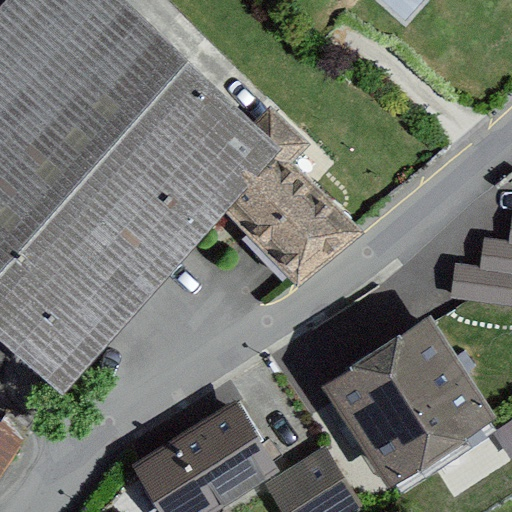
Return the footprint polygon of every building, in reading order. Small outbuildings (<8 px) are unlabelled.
[(272,159),(97,0),(5,0),(0,6),(0,362),(46,405),(216,220),(272,159)] [(350,244),(272,159),(216,220),(289,300),(350,244)] [(456,294),(511,303),(511,207),(505,206),(495,266),(461,261),(456,294)] [(511,413),(511,391),(461,307),(354,375),(421,476),(511,413)] [(259,511),(315,477),(277,416),(176,478),(197,511),(259,511)]
